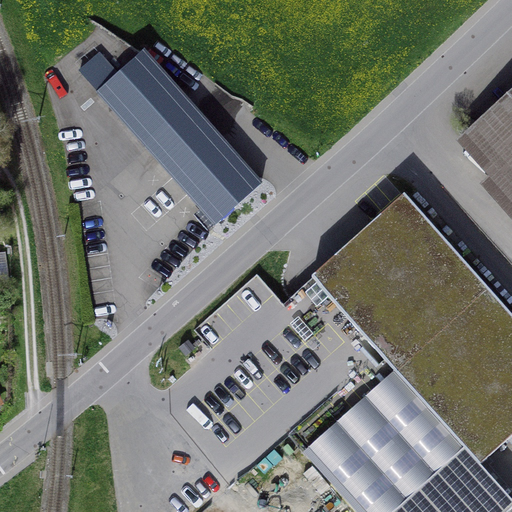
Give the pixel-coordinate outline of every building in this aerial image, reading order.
[(80,66),(96,85),(120,66),(103,46),(80,66)] [(511,103),(475,137),(511,178),(511,103)] [(145,145),(145,146),(216,225),(260,185),(190,106),(145,145)] [(128,126),(102,149),(120,168),(145,146),(145,145),(128,126)] [(511,436),(511,318),(404,197),(312,280),(332,302),(461,446),(479,466),(511,436)] [(479,466),(461,446),(387,511),(509,511),(511,510),(511,502),(479,466)]
